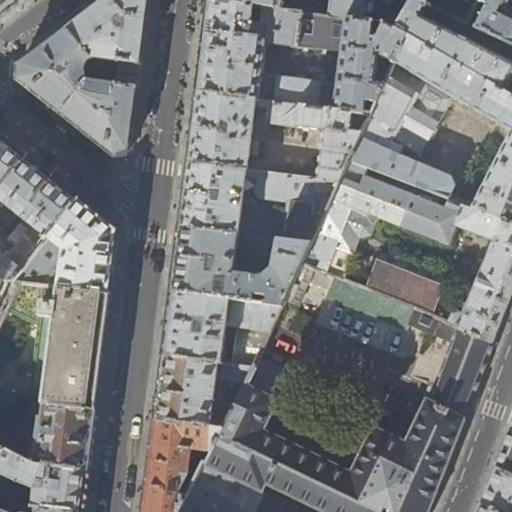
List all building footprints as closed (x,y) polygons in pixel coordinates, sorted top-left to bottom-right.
[(0,0),(0,17),(22,1),(21,0),(0,0)] [(106,0),(101,4),(68,30),(90,60),(94,58),(97,58),(115,60),(114,66),(118,67),(118,73),(140,76),(145,34),(146,31),(149,0),(106,0)] [(209,0),(209,2),(283,12),(285,3),(285,0),(209,0)] [(329,0),(328,17),(383,25),(396,0),(329,0)] [(396,0),(383,25),(397,30),(413,0),(466,24),(467,25),(479,1),(479,0),(396,0)] [(511,65),(460,38),(466,24),(413,0),(397,30),(407,37),(511,97),(511,89),(507,86),(511,77),(511,65)] [(511,0),(479,0),(479,1),(488,6),(477,29),(511,44),(511,16),(505,13),(510,0),(511,0)] [(328,17),(283,12),(209,2),(204,46),(197,95),(370,118),(407,37),(397,30),(383,25),(328,17)] [(50,105),(63,115),(90,80),(86,75),(86,70),(87,64),(90,60),(68,30),(46,46),(20,66),(20,74),(20,81),(30,89),(50,105)] [(511,97),(407,37),(370,118),(350,162),(360,166),(449,199),(455,187),(451,178),(387,150),(394,138),(419,154),(452,97),(511,131),(472,209),(511,223),(511,97)] [(124,154),(131,152),(131,150),(136,113),(140,76),(118,73),(117,79),(113,79),(112,84),(95,83),(90,80),(63,115),(70,120),(90,136),(117,157),(124,154)] [(189,154),(188,164),(247,172),(249,156),(255,157),(258,155),(259,143),(257,141),(251,141),(253,128),(270,125),(325,132),(319,181),(339,184),(350,162),(370,118),(197,95),(189,154)] [(0,136),(0,280),(2,282),(14,283),(80,200),(32,162),(23,155),(0,136)] [(511,223),(472,209),(465,206),(462,216),(356,175),(360,166),(350,162),(339,184),(310,245),(302,264),(343,280),(359,238),(370,237),(375,227),(374,226),(380,219),(450,246),(457,226),(493,239),(468,305),(463,303),(461,310),(465,312),(463,319),(454,312),(449,324),(493,345),(506,313),(511,297),(511,296),(511,223)] [(181,220),(180,229),(239,236),(244,198),(288,204),(283,242),(310,245),(339,184),(319,181),(247,172),(188,164),(181,220)] [(97,213),(80,200),(14,283),(21,284),(111,295),(116,263),(120,231),(104,219),(97,213)] [(173,281),(171,294),(252,304),(253,295),(266,297),(265,305),(282,308),(285,301),(302,264),(310,245),(283,242),(239,236),(180,229),(173,281)] [(381,253),(365,289),(432,316),(448,278),(381,253)] [(278,403),(246,388),(244,388),(223,431),(207,465),(205,464),(187,500),(180,511),(252,511),(266,485),(321,511),(430,511),(455,447),(466,421),(464,419),(479,380),(493,345),(449,324),(432,316),(365,289),(343,280),(302,264),(285,301),(317,313),(322,302),(314,298),(318,285),(340,294),(338,300),(419,332),(421,328),(435,334),(432,342),(451,349),(430,403),(426,401),(425,404),(426,405),(406,446),(374,429),(373,432),(374,433),(352,475),(263,432),(278,403)] [(0,327),(7,312),(21,284),(14,283),(2,282),(0,280),(0,327)] [(104,355),(111,295),(21,284),(7,312),(38,326),(33,363),(0,358),(0,386),(35,402),(45,407),(97,413),(104,355)] [(164,348),(163,357),(222,365),(226,327),(236,328),(232,361),(230,359),(225,359),(225,366),(253,369),(282,308),(265,305),(252,304),(171,294),(164,348)] [(159,390),(155,422),(223,431),(244,388),(246,388),(253,369),(225,366),(222,365),(163,357),(159,390)] [(92,446),(97,413),(45,407),(35,402),(32,411),(43,417),(40,448),(29,444),(27,461),(36,466),(89,472),(92,446)] [(149,467),(143,511),(180,511),(187,500),(179,495),(189,476),(192,451),(206,453),(204,461),(206,462),(205,464),(207,465),(223,431),(155,422),(150,462),(149,467)] [(511,511),(511,423),(502,452),(496,470),(481,505),(494,511),(511,511)] [(83,511),(86,496),(89,472),(36,466),(27,461),(5,450),(0,462),(0,474),(36,490),(33,507),(66,511),(83,511)]
